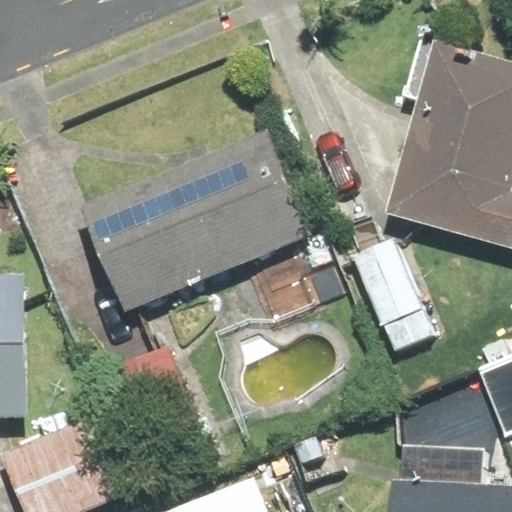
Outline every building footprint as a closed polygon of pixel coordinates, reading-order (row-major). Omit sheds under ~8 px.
[(511,64),(443,46),(396,221),(511,251),(511,64)] [(133,321),(318,242),(273,137),(88,216),(133,321)] [(398,237),(352,257),(394,353),(440,333),(398,237)] [(0,426),(35,425),(32,282),(0,282),(0,426)] [(185,346),(107,374),(145,481),(223,453),(185,346)] [(511,362),(482,373),(509,443),(511,441),(511,362)] [(100,426),(4,465),(23,511),(101,511),(130,500),(100,426)] [(269,511),(257,480),(181,511),(269,511)] [(511,511),(511,491),(401,485),(399,511),(511,511)]
